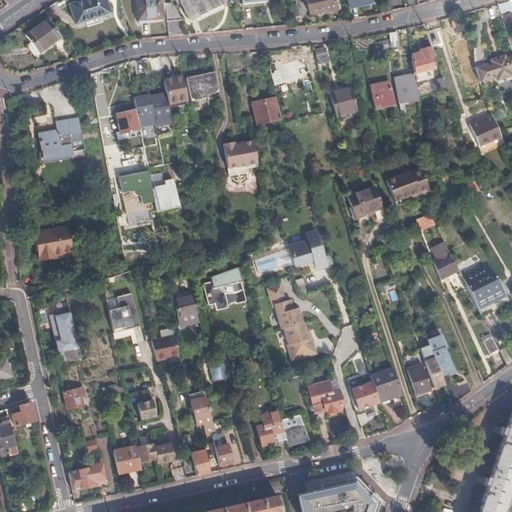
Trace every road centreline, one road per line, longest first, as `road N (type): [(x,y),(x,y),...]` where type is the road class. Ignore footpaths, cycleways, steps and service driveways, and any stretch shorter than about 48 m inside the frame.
road 1 (residential): [(0,79),(25,83),(135,49),(349,30),(473,0)]
road 2 (residential): [(293,193),(264,204),(270,242),(193,268),(141,263),(17,297),(38,389)]
road 3 (residential): [(427,443),(278,466),(81,511)]
road 4 (unknown): [(192,485),(141,345)]
road 5 (residential): [(38,389),(64,511)]
